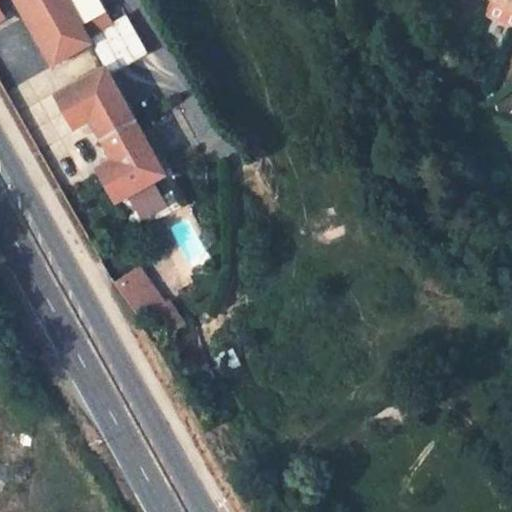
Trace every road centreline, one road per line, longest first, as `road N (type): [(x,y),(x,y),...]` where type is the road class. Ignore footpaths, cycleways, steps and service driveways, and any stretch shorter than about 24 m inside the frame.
road 1 (primary): [(203,511),(0,143)]
road 2 (primary): [(0,207),(169,511)]
